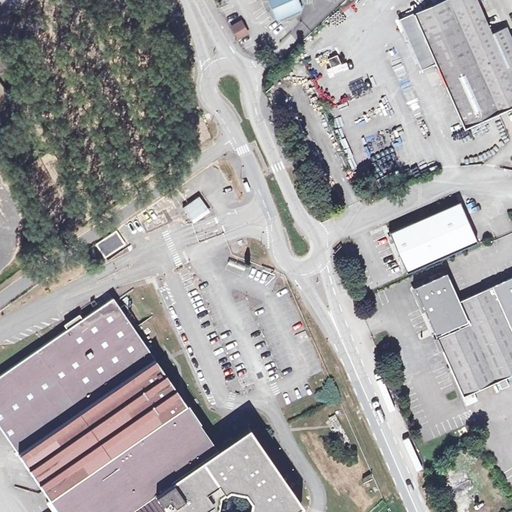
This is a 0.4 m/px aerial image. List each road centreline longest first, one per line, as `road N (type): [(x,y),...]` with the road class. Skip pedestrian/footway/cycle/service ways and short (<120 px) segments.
road 1 (unclassified): [(238,136),(0,298)]
road 2 (secondary): [(316,260),(318,238),(292,201),(255,120),(250,78),(237,63)]
road 3 (secondary): [(334,327),(419,511)]
road 4 (unknown): [(334,327),(511,240)]
road 5 (secondary): [(238,136),(283,259),(293,267)]
